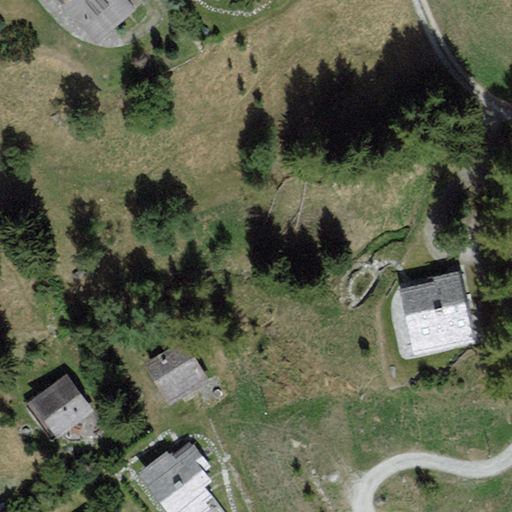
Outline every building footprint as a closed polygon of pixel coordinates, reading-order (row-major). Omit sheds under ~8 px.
[(120,0),(53,0),(89,41),(127,8),(120,0)] [(459,273),(391,286),(406,357),(473,343),(459,273)] [(178,338),(137,364),(163,405),(204,379),(178,338)] [(65,376),(24,401),(49,440),(89,415),(65,376)] [(186,442),(191,449),(181,457),(176,450),(169,455),(167,452),(149,465),(182,511),(200,511),(208,506),(203,500),(210,495),(201,484),(208,479),(201,469),(208,464),(189,440),(186,442)]
